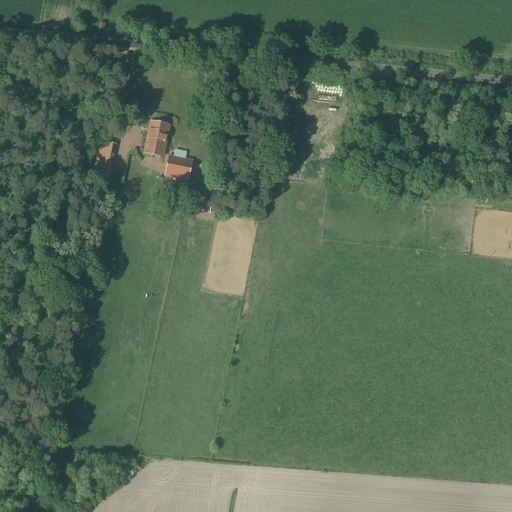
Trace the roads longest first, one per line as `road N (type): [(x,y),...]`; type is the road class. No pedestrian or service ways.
road 1 (unclassified): [(511,82),(0,33)]
road 2 (unknown): [(171,50),(144,202)]
